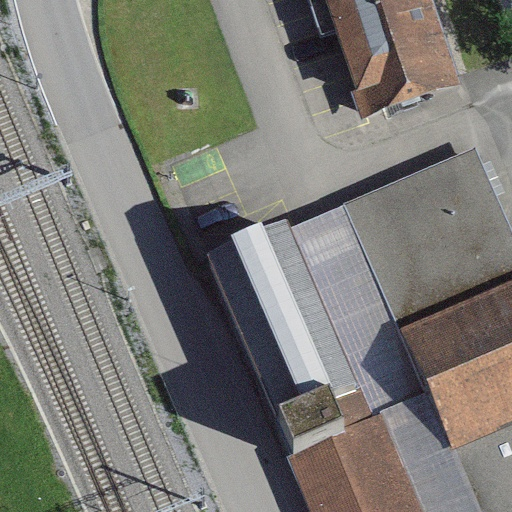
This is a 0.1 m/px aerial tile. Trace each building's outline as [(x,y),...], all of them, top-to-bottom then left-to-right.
[(449,0),(337,0),(383,135),(484,100),(449,0)] [(511,511),(511,231),(479,152),(358,201),(437,394),(483,511),(511,511)] [(437,394),(358,201),(213,261),(292,453),(382,418),(437,394)] [(422,511),(382,418),(287,458),(309,511),(422,511)] [(0,431),(0,467),(13,461),(0,431)]
